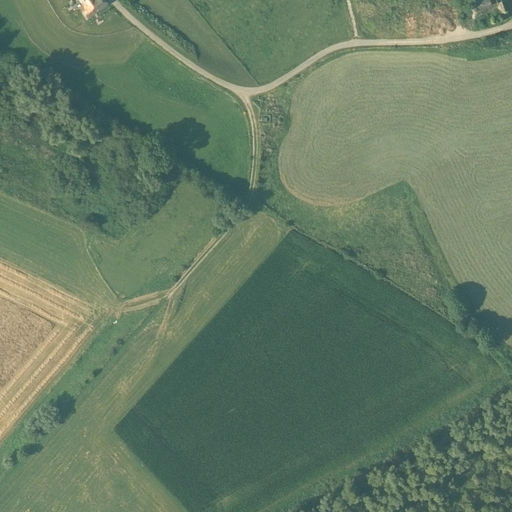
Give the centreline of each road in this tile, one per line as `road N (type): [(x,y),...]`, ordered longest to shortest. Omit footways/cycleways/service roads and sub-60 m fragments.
road 1 (track): [(0,485),(240,214),(250,192),(253,127),(243,92)]
road 2 (unclassified): [(511,28),(342,44),(277,84),(243,92),(187,63),(116,0)]
